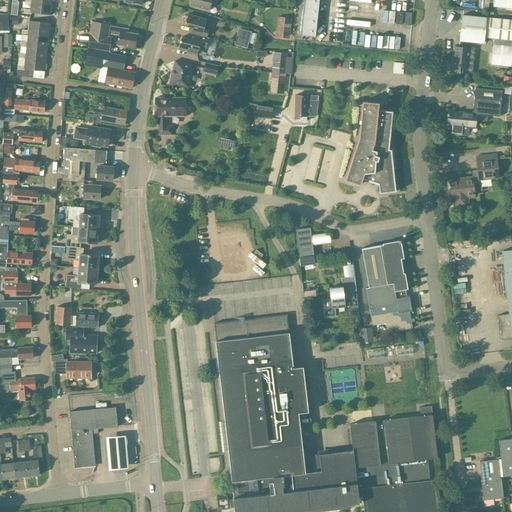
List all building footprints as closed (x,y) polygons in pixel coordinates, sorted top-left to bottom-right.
[(51,15),(52,3),(32,0),(31,2),(31,10),(24,9),(24,14),(31,14),(31,13),(51,15)] [(191,0),(190,5),(209,10),(211,4),(216,5),(217,0),(191,0)] [(304,0),(300,35),(315,37),(318,0),(304,0)] [(511,0),(493,0),(493,6),(511,8),(511,0)] [(0,32),(9,33),(9,31),(8,31),(9,15),(0,14),(0,32)] [(205,27),(207,20),(188,14),(184,26),(192,28),(190,33),(190,34),(206,38),(207,38),(209,28),(205,27)] [(491,64),(511,66),(511,60),(511,19),(462,15),(459,41),(484,43),(485,37),(494,38),(491,64)] [(275,37),(288,38),(290,18),(277,17),(275,37)] [(28,33),(48,35),(50,23),(30,21),(28,30),(22,30),(21,34),(28,35),(28,33)] [(88,48),(110,51),(112,37),(109,36),(110,25),(92,21),(88,48)] [(117,45),(136,48),(138,34),(127,32),(128,29),(111,27),(110,33),(118,35),(117,45)] [(247,46),(251,32),(239,28),(235,43),(247,46)] [(27,45),(47,47),(48,35),(28,33),(28,35),(27,43),(21,42),(20,46),(27,47),(27,45)] [(3,47),(11,48),(12,34),(4,34),(3,47)] [(206,38),(190,34),(189,39),(181,37),(178,48),(187,51),(186,53),(196,55),(199,46),(206,48),(209,38),(207,38),(206,38)] [(25,57),(46,59),(47,47),(27,45),(27,47),(26,54),(19,53),(19,58),(25,59),(25,57)] [(450,72),(463,74),(463,66),(468,67),(469,48),(455,47),(454,55),(451,55),(450,72)] [(105,83),(132,88),(135,73),(123,70),(126,56),(88,49),(85,65),(101,68),(101,66),(108,67),(105,83)] [(271,72),(285,74),(286,73),(290,74),(292,57),(286,57),(287,53),(273,52),(271,72)] [(44,71),(46,59),(25,57),(25,59),(24,66),(19,66),(17,76),(32,77),(33,70),(44,71)] [(170,83),(188,87),(194,66),(175,61),(170,83)] [(203,71),(216,75),(219,66),(205,62),(203,71)] [(394,73),(404,73),(404,62),(394,62),(394,73)] [(269,93),(283,94),(285,74),(271,72),(269,93)] [(503,85),(511,86),(511,78),(511,77),(504,76),(503,85)] [(4,109),(10,110),(11,101),(12,101),(13,96),(16,89),(16,84),(7,84),(6,88),(5,88),(4,109)] [(450,134),(468,136),(469,128),(475,129),(476,120),(487,121),(487,115),(499,117),(502,91),(475,88),(472,114),(449,111),(448,125),(451,125),(450,134)] [(316,116),(319,97),(311,96),(311,101),(306,101),(307,96),(295,95),(295,121),(306,121),(306,116),(316,116)] [(158,116),(159,135),(172,135),(172,126),(166,126),(166,116),(186,116),(186,98),(155,98),(156,116),(158,116)] [(14,110),(44,112),(45,102),(14,99),(14,110)] [(379,184),(380,193),(396,191),(393,169),(394,169),(392,149),(389,148),(393,111),(378,110),(379,103),(363,101),(359,138),(346,179),(361,184),(363,178),(364,179),(364,180),(365,180),(365,181),(366,181),(367,181),(368,181),(369,181),(369,180),(379,184)] [(273,120),(275,109),(253,104),(251,116),(273,120)] [(101,121),(124,125),(127,111),(103,107),(102,113),(94,111),(92,123),(100,124),(101,121)] [(92,146),(100,147),(101,145),(108,146),(110,131),(88,127),(88,130),(76,128),(74,137),(86,139),(85,142),(92,143),(92,146)] [(3,144),(19,145),(19,140),(42,142),(43,132),(12,129),(12,132),(3,132),(3,144)] [(62,181),(83,183),(85,162),(106,163),(107,151),(64,148),(62,181)] [(455,199),(456,208),(470,206),(469,198),(474,197),(472,181),(480,180),(481,187),(491,186),(490,179),(498,178),(496,154),(476,156),(478,177),(472,177),(463,178),(463,180),(450,182),(452,200),(455,199)] [(2,174),(13,174),(13,169),(15,170),(38,172),(39,161),(31,161),(31,160),(28,159),(27,161),(4,158),(2,174)] [(97,179),(113,180),(113,167),(98,166),(97,179)] [(12,200),(37,202),(38,192),(14,190),(14,184),(17,184),(18,175),(3,174),(3,189),(9,189),(9,195),(12,198),(12,200)] [(84,198),(99,199),(100,186),(85,185),(84,198)] [(79,228),(96,229),(97,215),(84,214),(84,208),(69,207),(68,219),(79,220),(79,228)] [(0,217),(0,234),(8,236),(8,230),(20,231),(19,232),(34,233),(34,222),(28,222),(28,219),(21,219),(20,221),(20,223),(9,222),(10,213),(0,212),(0,217)] [(484,224),(485,235),(495,234),(494,223),(484,224)] [(65,247),(69,247),(80,248),(81,242),(95,243),(96,229),(79,228),(72,227),(72,234),(66,234),(65,247)] [(310,228),(295,230),(299,259),(314,257),(310,228)] [(386,327),(393,332),(412,328),(406,289),(408,289),(405,273),(404,273),(401,259),(404,258),(401,242),(401,240),(398,240),(399,241),(383,243),(383,244),(362,248),(369,288),(366,289),(372,326),(385,323),(386,327)] [(0,267),(6,268),(6,263),(31,264),(32,254),(26,253),(26,251),(19,251),(19,253),(7,252),(8,244),(0,243),(0,267)] [(78,268),(96,270),(97,256),(83,255),(84,248),(80,248),(69,247),(67,259),(79,260),(78,268)] [(500,330),(501,339),(511,338),(511,250),(502,251),(509,314),(497,316),(499,330),(500,330)] [(65,287),(80,289),(80,282),(95,283),(96,270),(78,268),(78,275),(66,274),(65,287)] [(16,295),(30,296),(31,285),(17,285),(17,281),(18,272),(2,272),(2,281),(5,281),(5,294),(16,294),(16,295)] [(356,291),(354,277),(341,279),(342,287),(329,288),(331,299),(323,300),(325,317),(336,316),(335,308),(345,307),(344,296),(350,296),(350,292),(356,291)] [(0,326),(17,326),(17,327),(31,327),(31,316),(16,316),(16,317),(13,318),(12,301),(0,301),(0,326)] [(357,305),(351,306),(353,318),(360,316),(357,305)] [(56,325),(70,326),(71,308),(57,307),(56,325)] [(76,326),(98,328),(98,314),(77,313),(76,326)] [(366,496),(367,511),(437,511),(433,479),(430,480),(427,459),(437,458),(432,415),(420,416),(350,424),(353,450),(303,456),(298,413),(308,412),(303,367),(293,368),(291,353),(287,315),(214,323),(232,482),(238,481),(240,497),(233,498),(234,511),(281,511),(291,511),(290,511),(318,511),(351,508),(351,504),(360,503),(359,497),(366,496)] [(72,352),(96,353),(97,336),(83,335),(83,327),(66,327),(66,339),(73,339),(72,352)] [(363,344),(374,342),(372,327),(361,328),(363,344)] [(0,349),(0,365),(10,365),(10,358),(19,357),(19,359),(33,358),(32,348),(0,349)] [(67,378),(90,378),(91,362),(67,362),(67,359),(53,361),(54,374),(67,374),(67,378)] [(19,391),(20,400),(30,399),(30,389),(35,389),(35,378),(20,379),(20,380),(15,381),(15,372),(12,372),(11,365),(10,365),(0,365),(0,379),(1,393),(19,391)] [(420,416),(432,415),(431,406),(420,407),(420,416)] [(117,427),(116,407),(115,407),(115,408),(106,409),(106,408),(97,409),(97,410),(88,411),(88,410),(88,411),(79,412),(79,411),(79,412),(70,412),(70,411),(69,412),(75,468),(75,466),(84,465),(93,464),(93,465),(93,464),(93,461),(92,461),(92,456),(92,455),(91,446),(92,446),(91,443),(90,438),(90,437),(89,429),(90,429),(99,428),(99,427),(107,427),(108,427),(116,426),(116,427),(117,427)] [(126,434),(106,436),(109,470),(129,469),(126,434)] [(500,457),(502,477),(511,475),(511,438),(511,439),(498,440),(500,457)] [(32,460),(25,461),(27,476),(39,474),(37,462),(42,462),(41,446),(33,447),(32,460)] [(479,462),(483,500),(503,498),(501,477),(502,477),(500,457),(498,457),(498,459),(479,462)] [(13,463),(15,477),(27,476),(25,461),(13,463)] [(1,464),(3,479),(15,477),(13,463),(1,464)]
